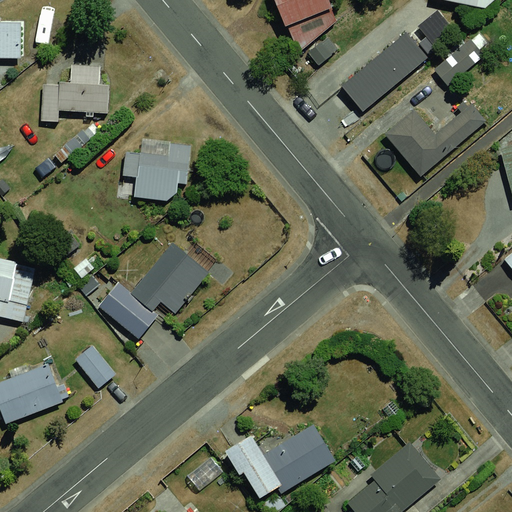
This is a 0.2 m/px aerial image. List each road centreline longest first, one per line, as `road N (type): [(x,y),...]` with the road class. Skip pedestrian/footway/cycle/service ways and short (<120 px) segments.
road 1 (residential): [(43,511),(366,240)]
road 2 (residential): [(366,240),(162,0)]
road 3 (residential): [(511,415),(366,240)]
